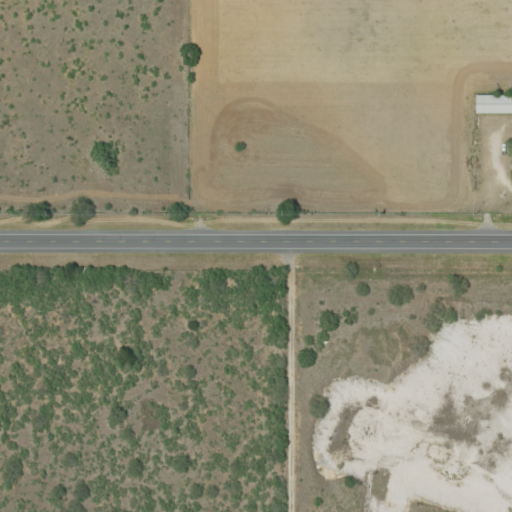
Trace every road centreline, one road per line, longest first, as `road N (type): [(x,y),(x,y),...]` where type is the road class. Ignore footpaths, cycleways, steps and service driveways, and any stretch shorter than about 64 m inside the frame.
road 1 (secondary): [(511,235),(0,242)]
road 2 (residential): [(309,238),(304,511)]
